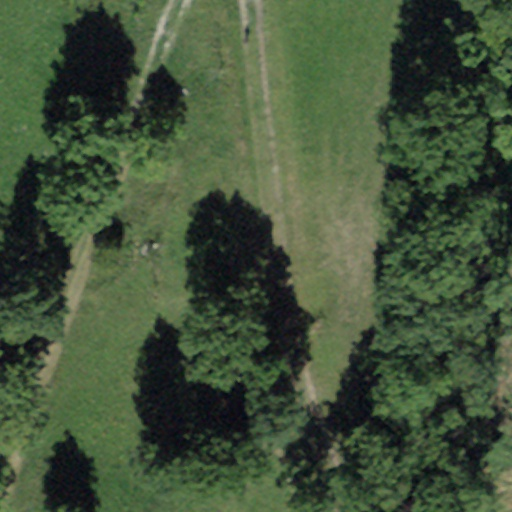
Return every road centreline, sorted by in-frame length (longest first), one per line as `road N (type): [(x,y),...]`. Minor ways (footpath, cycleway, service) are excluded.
road 1 (track): [(0,493),(175,0)]
road 2 (track): [(247,0),(296,453),(317,511)]
